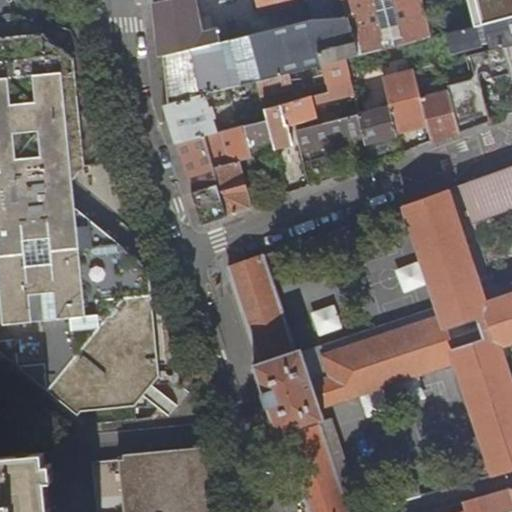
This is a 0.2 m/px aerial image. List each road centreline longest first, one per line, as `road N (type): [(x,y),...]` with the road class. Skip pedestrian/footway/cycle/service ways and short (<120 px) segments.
road 1 (residential): [(181,251),(511,135)]
road 2 (residential): [(181,251),(268,511)]
road 3 (residential): [(119,0),(141,125),(181,251)]
